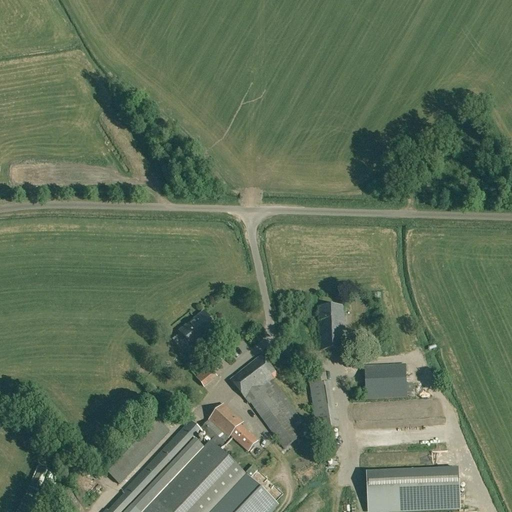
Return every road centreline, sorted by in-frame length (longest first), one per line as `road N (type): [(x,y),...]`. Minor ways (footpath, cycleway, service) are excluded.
road 1 (unclassified): [(248,212),(511,218)]
road 2 (unclassified): [(248,212),(0,209)]
